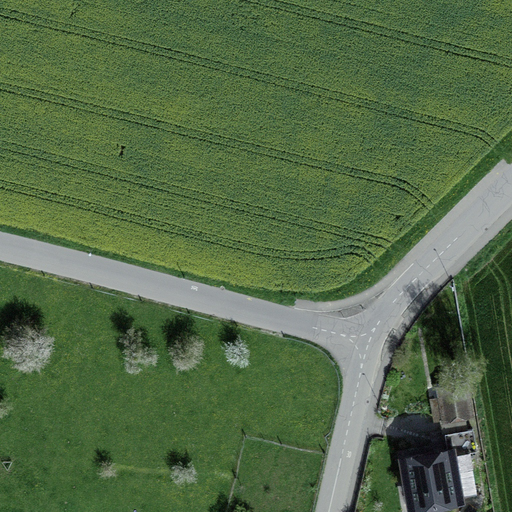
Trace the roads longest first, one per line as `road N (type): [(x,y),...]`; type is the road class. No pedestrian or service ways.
road 1 (residential): [(368,342),(0,245)]
road 2 (residential): [(511,184),(386,312),(368,342)]
road 3 (residential): [(328,511),(368,342)]
